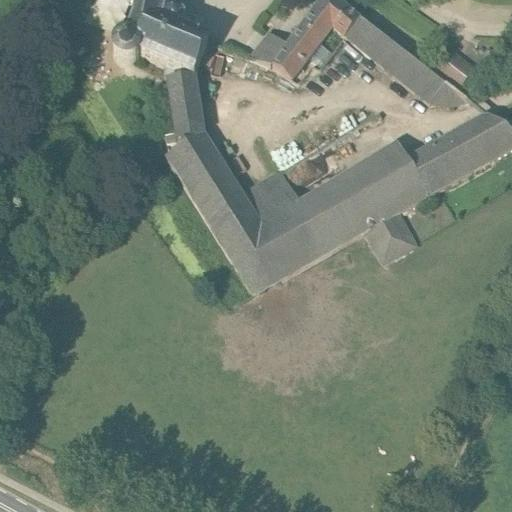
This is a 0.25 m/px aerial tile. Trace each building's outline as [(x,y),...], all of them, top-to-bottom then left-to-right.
[(164,13),(168,0),(133,0),(131,20),(124,41),(117,44),(113,48),(112,55),(113,61),(117,66),(123,68),(129,69),(135,66),(139,61),(164,68),(171,63),(197,71),(208,44),(179,33),(183,22),(174,11),(164,13)] [(349,13),(334,1),(332,0),(323,0),(286,49),(274,40),(269,36),(249,62),(277,72),(292,87),(332,35),(349,13)] [(468,106),(445,88),(360,22),(349,13),(332,35),(428,109),(442,110),(450,109),(461,109),(468,106)] [(436,67),(460,85),(475,65),(452,47),(436,67)] [(194,80),(197,71),(171,63),(164,68),(176,148),(166,154),(169,160),(166,162),(251,299),(365,237),(383,267),(415,249),(397,219),(511,153),(511,140),(508,137),(485,118),(406,163),(396,146),(298,205),(279,173),(243,199),(205,140),(196,81),(194,80)]
